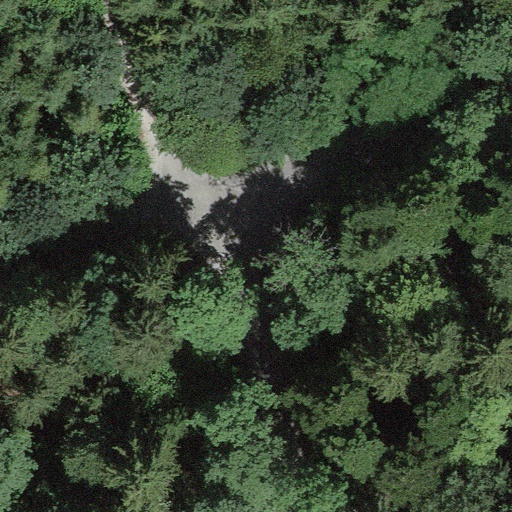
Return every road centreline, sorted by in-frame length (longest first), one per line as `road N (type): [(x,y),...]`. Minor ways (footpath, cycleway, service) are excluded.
road 1 (unclassified): [(511,49),(186,195),(268,511)]
road 2 (track): [(89,0),(186,195)]
road 3 (track): [(0,249),(186,195)]
